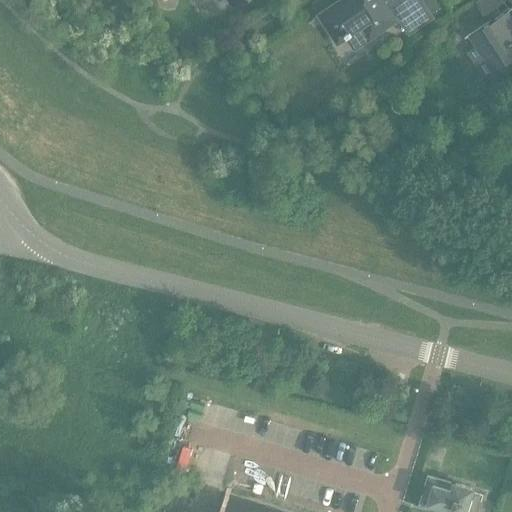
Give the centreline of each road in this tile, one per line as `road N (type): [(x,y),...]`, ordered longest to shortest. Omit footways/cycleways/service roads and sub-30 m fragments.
road 1 (unclassified): [(441,353),(42,249)]
road 2 (residential): [(390,511),(441,353)]
